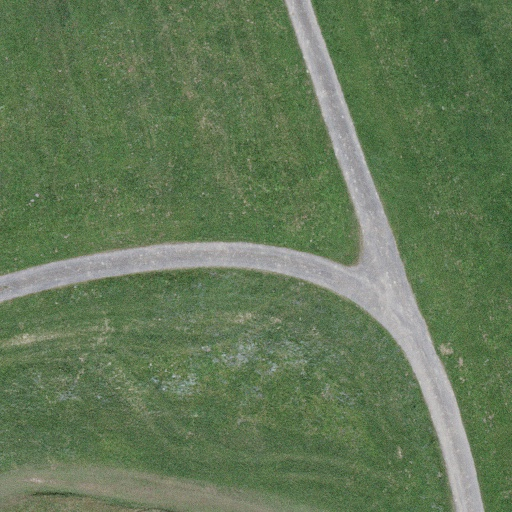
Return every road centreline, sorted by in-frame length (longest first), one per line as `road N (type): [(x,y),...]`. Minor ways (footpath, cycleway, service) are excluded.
road 1 (track): [(0,278),(127,222),(393,290),(461,511)]
road 2 (track): [(297,0),(393,290)]
